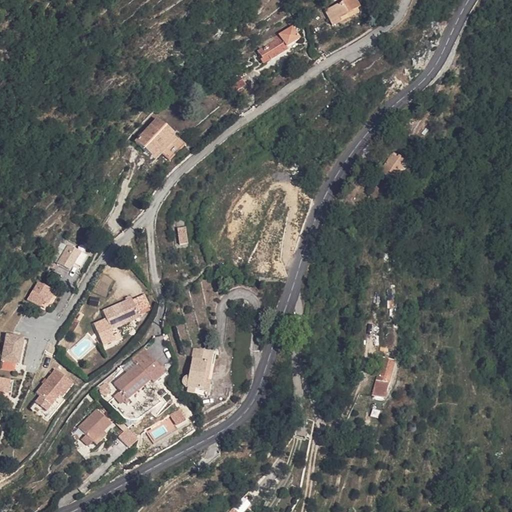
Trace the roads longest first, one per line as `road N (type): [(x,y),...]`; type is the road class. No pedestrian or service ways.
road 1 (secondary): [(71,511),(247,411),(335,173),(365,129),(434,66),(468,0)]
road 2 (residential): [(155,331),(160,294),(149,212),(162,190),(266,104),(381,32)]
